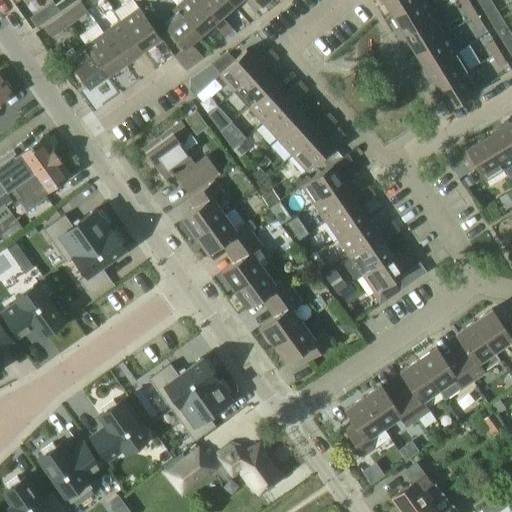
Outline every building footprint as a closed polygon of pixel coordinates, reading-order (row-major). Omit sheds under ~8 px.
[(62,0),(54,6),(59,12),(75,0),(62,0)] [(133,0),(130,0),(114,12),(120,20),(141,50),(159,37),(146,18),(138,7),(133,0)] [(198,0),(182,0),(175,7),(199,34),(211,23),(216,19),(198,0)] [(220,15),(231,6),(226,0),(198,0),(216,19),(220,15)] [(244,0),(254,10),(260,5),(255,0),(226,0),(231,6),(237,0),(244,0)] [(382,0),(392,16),(417,0),(382,0)] [(425,0),(417,0),(392,16),(403,34),(434,14),(425,0)] [(476,14),(468,0),(457,0),(469,18),(476,14)] [(475,0),(488,19),(496,14),(487,0),(475,0)] [(59,12),(54,6),(52,2),(29,18),(36,28),(41,24),(41,25),(59,12)] [(153,13),(146,18),(159,37),(168,30),(183,48),(173,57),(185,70),(202,56),(189,42),(199,34),(175,7),(159,21),(153,13)] [(64,13),(71,23),(77,18),(70,8),(64,13)] [(51,37),(71,23),(64,13),(44,27),(51,37)] [(415,53),(445,33),(434,14),(403,34),(415,53)] [(484,25),(476,14),(469,18),(476,30),(484,25)] [(496,14),(488,19),(500,40),(509,34),(496,14)] [(216,19),(211,23),(218,30),(226,22),(220,15),(216,19)] [(123,62),(141,50),(120,20),(102,33),(123,62)] [(218,30),(223,37),(232,29),(226,22),(218,30)] [(97,25),(79,37),(85,45),(105,75),(123,62),(102,33),(97,25)] [(445,33),(415,53),(426,71),(456,51),(445,33)] [(511,39),(509,34),(500,40),(511,58),(511,39)] [(492,55),(499,50),(492,40),(485,44),(492,55)] [(88,87),(105,75),(85,45),(75,52),(72,48),(64,54),(67,58),(88,87)] [(277,58),(269,49),(262,56),(270,65),(277,58)] [(260,66),(256,61),(246,50),(235,59),(220,73),(219,74),(233,90),(260,66)] [(506,62),(499,50),(492,55),(499,66),(506,62)] [(228,51),(212,63),(220,73),(235,59),(228,51)] [(437,89),(468,70),(456,51),(426,71),(437,89)] [(262,56),(256,61),(260,66),(264,70),(270,65),(262,56)] [(260,66),(233,90),(247,106),(274,82),(264,70),(260,66)] [(502,69),(495,74),(497,78),(504,73),(502,69)] [(480,89),(468,70),(437,89),(449,108),(480,89)] [(189,89),(196,98),(202,92),(190,78),(189,89)] [(0,103),(11,95),(0,79),(0,103)] [(289,99),(285,94),(274,82),(247,106),(262,123),(289,99)] [(306,90),(298,82),(291,88),(298,97),(306,90)] [(291,88),(285,94),(289,99),(292,103),(298,97),(291,88)] [(289,99),(262,123),(276,138),(303,114),(292,103),(289,99)] [(12,104),(0,110),(0,130),(20,120),(12,104)] [(196,133),(207,126),(196,110),(185,118),(196,133)] [(317,130),(314,126),(303,114),(276,138),(290,154),(317,130)] [(335,122),(328,114),(320,120),(328,129),(335,122)] [(320,120),(314,126),(317,130),(322,134),(328,129),(320,120)] [(511,120),(502,127),(511,142),(511,120)] [(157,143),(144,152),(163,178),(170,173),(171,175),(173,173),(187,193),(217,172),(206,156),(194,164),(178,141),(189,132),(181,121),(154,140),(157,143)] [(233,149),(245,138),(230,122),(220,131),(233,149)] [(502,169),(511,162),(511,142),(502,127),(483,138),(502,169)] [(317,130),(290,154),(305,171),(332,146),(322,134),(317,130)] [(0,196),(5,192),(11,188),(23,180),(55,157),(42,138),(24,151),(21,145),(0,159),(0,196)] [(484,180),(502,169),(483,138),(465,149),(469,155),(462,159),(468,170),(475,166),(484,180)] [(243,141),(235,148),(240,154),(248,146),(243,141)] [(312,203),(343,182),(335,172),(351,161),(346,154),(300,185),(312,203)] [(23,180),(11,188),(22,203),(30,197),(35,205),(46,198),(43,193),(69,175),(55,157),(23,180)] [(259,180),(265,174),(260,168),(253,174),(259,180)] [(198,205),(181,217),(193,235),(223,214),(212,199),(222,192),(214,180),(191,196),(198,205)] [(355,200),(352,197),(343,182),(312,203),(325,221),(355,200)] [(374,195),(368,186),(359,192),(366,201),(374,195)] [(261,195),(268,205),(277,199),(270,189),(261,195)] [(511,206),(511,190),(499,199),(506,210),(511,206)] [(5,192),(0,196),(0,209),(12,201),(5,192)] [(359,192),(352,197),(355,200),(359,206),(366,201),(359,192)] [(355,200),(325,221),(337,239),(367,218),(359,206),(355,200)] [(223,214),(193,235),(207,254),(224,242),(230,250),(252,234),(250,232),(245,224),(233,207),(223,214)] [(64,214),(43,230),(66,262),(73,256),(109,230),(109,229),(106,225),(110,222),(101,210),(97,213),(95,209),(72,225),(64,214)] [(295,215),(291,218),(288,220),(286,221),(298,239),(305,235),(307,233),(295,215)] [(380,236),(376,232),(367,218),(337,239),(349,257),(380,236)] [(255,228),(249,220),(245,224),(250,232),(255,228)] [(399,231),(392,221),(384,227),(391,236),(399,231)] [(384,227),(376,232),(380,236),(383,241),(391,236),(384,227)] [(109,230),(73,256),(86,274),(78,280),(87,292),(108,277),(100,266),(124,249),(121,245),(124,243),(115,230),(112,233),(109,229),(109,230)] [(237,260),(220,273),(233,290),(262,269),(269,264),(270,263),(258,246),(260,245),(252,234),(230,250),(237,260)] [(316,253),(317,252),(305,235),(298,239),(311,257),(316,253)] [(380,236),(349,257),(362,275),(392,254),(383,241),(380,236)] [(322,259),(317,252),(316,253),(311,257),(315,263),(322,259)] [(405,273),(392,254),(362,275),(374,294),(373,295),(379,304),(399,291),(393,282),(405,273)] [(262,269),(233,290),(246,309),(263,296),(270,305),(291,289),(283,278),(273,285),(262,269)] [(346,286),(335,270),(324,277),(336,293),(346,286)] [(16,302),(0,312),(0,313),(17,336),(33,325),(41,335),(62,319),(36,282),(14,298),(16,302)] [(277,314),(259,327),(272,345),(302,324),(290,308),(300,302),(291,289),(270,305),(277,314)] [(319,296),(312,302),(318,311),(326,305),(319,296)] [(490,310),(472,322),(493,352),(511,339),(490,310)] [(346,332),(353,327),(346,317),(339,322),(346,332)] [(472,322),(454,335),(466,352),(456,359),(472,381),(484,373),(485,372),(484,371),(498,360),(493,352),(472,322)] [(302,324),(272,345),(285,363),(303,350),(310,359),(330,345),(322,333),(313,339),(302,324)] [(0,364),(3,363),(0,359),(0,348),(11,341),(0,325),(0,364)] [(436,347),(417,360),(438,390),(445,400),(460,389),(472,381),(456,359),(448,365),(436,347)] [(170,363),(149,378),(171,410),(172,410),(171,409),(215,378),(213,374),(216,372),(207,360),(204,362),(201,358),(178,374),(170,363)] [(417,360),(398,373),(410,391),(401,397),(417,419),(429,411),(422,401),(438,390),(417,360)] [(215,378),(171,409),(172,410),(193,440),(215,425),(207,414),(229,398),(227,395),(231,392),(222,380),(218,382),(216,379),(215,378)] [(379,386),(361,398),(382,429),(397,418),(404,428),(417,419),(401,397),(392,404),(379,386)] [(361,398),(343,411),(355,428),(346,435),(361,457),(373,449),(366,439),(382,429),(361,398)] [(491,405),(497,414),(505,408),(499,400),(491,405)] [(105,427),(90,438),(106,462),(122,450),(124,453),(147,437),(120,401),(98,416),(105,427)] [(491,435),(502,427),(491,413),(480,421),(491,435)] [(43,455),(38,458),(70,503),(92,488),(84,477),(100,465),(83,442),(71,450),(72,452),(68,455),(60,443),(55,446),(52,443),(40,451),(43,455)] [(258,493),(279,478),(265,460),(260,451),(261,448),(253,446),(252,448),(244,453),(237,449),(238,445),(231,442),(217,453),(220,457),(218,459),(231,475),(237,471),(251,491),(255,489),(258,493)] [(199,446),(165,472),(183,496),(217,469),(199,446)] [(412,481),(390,497),(400,511),(414,511),(428,502),(440,494),(441,493),(432,480),(429,482),(416,463),(405,471),(412,481)] [(9,495),(4,499),(14,511),(13,511),(64,511),(54,497),(43,505),(26,483),(21,486),(18,483),(6,492),(9,495)] [(428,502),(414,511),(498,511),(511,502),(511,490),(510,488),(479,510),(476,511),(456,511),(444,495),(442,492),(441,493),(440,494),(428,502)]
